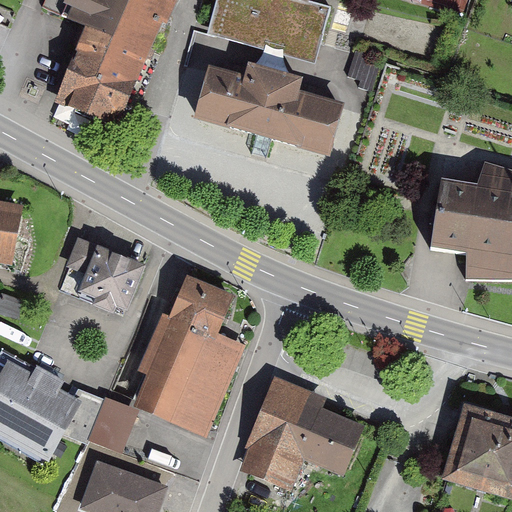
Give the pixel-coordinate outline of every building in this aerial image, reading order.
[(69,104),(120,122),(163,19),(168,21),(176,0),(66,0),(69,1),(63,14),(86,22),(76,46),(79,47),(54,101),(68,106),(69,104)] [(220,0),(211,32),(269,48),(313,61),(328,10),(313,5),(314,0),(220,0)] [(368,57),(355,54),(348,80),(361,84),(359,90),(371,94),(378,67),(366,64),(368,57)] [(244,75),(209,65),(196,115),(331,151),(344,104),(300,92),(304,74),(277,67),(248,59),(244,75)] [(478,188),(443,182),(438,207),(433,206),(431,225),(435,225),(431,251),(467,256),(467,281),(511,282),(511,172),(486,164),(478,188)] [(0,202),(0,260),(21,265),(33,210),(0,202)] [(140,268),(95,250),(76,295),(121,314),(140,268)] [(235,292),(188,272),(170,313),(164,310),(139,367),(147,370),(132,404),(208,437),(249,343),(219,329),(235,292)] [(0,312),(20,320),(22,299),(3,293),(0,295),(0,312)] [(33,371),(8,358),(0,372),(0,431),(51,460),(66,432),(88,441),(106,398),(74,386),(70,392),(61,387),(66,379),(38,363),(33,371)] [(276,375),(271,387),(323,408),(328,395),(276,375)] [(283,392),(271,387),(248,446),(251,447),(259,450),(250,474),(293,490),(305,459),(345,474),(365,423),(323,408),(283,392)] [(107,396),(106,398),(88,441),(123,453),(140,408),(107,396)] [(511,412),(464,399),(443,475),(511,495),(511,412)] [(259,450),(251,447),(242,471),(250,474),(259,450)] [(159,511),(170,484),(98,459),(81,508),(91,511),(159,511)]
